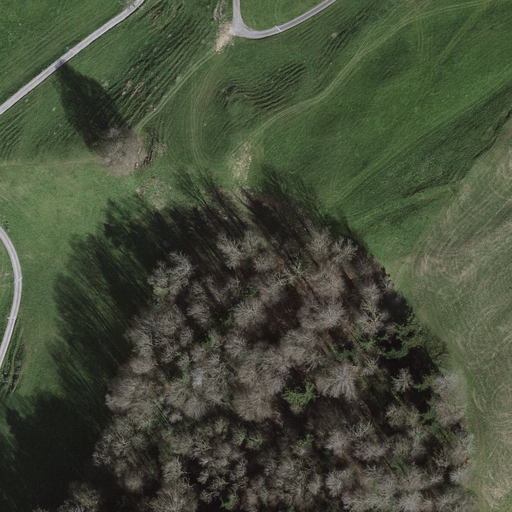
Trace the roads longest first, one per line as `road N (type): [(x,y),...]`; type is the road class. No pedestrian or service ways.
road 1 (track): [(0,109),(137,0)]
road 2 (track): [(0,357),(16,270),(0,231)]
road 3 (track): [(236,0),(243,32),(259,36),(330,0)]
